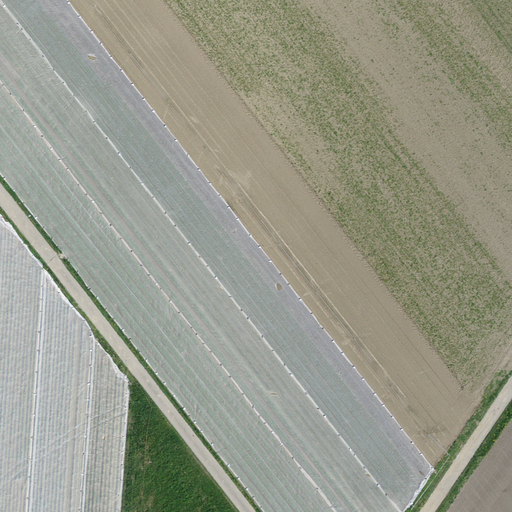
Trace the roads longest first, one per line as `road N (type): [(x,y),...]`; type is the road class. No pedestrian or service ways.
road 1 (track): [(0,184),(263,511)]
road 2 (track): [(435,511),(511,398)]
